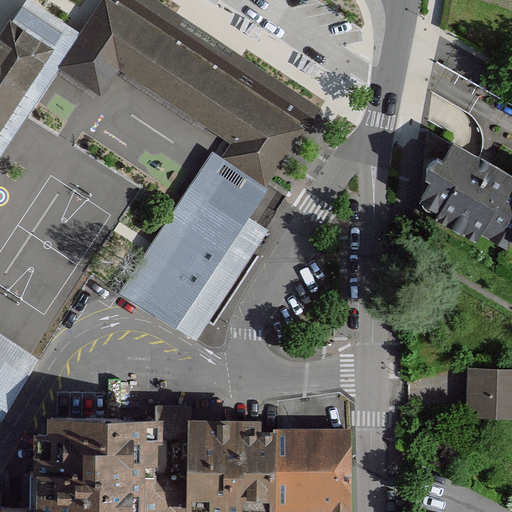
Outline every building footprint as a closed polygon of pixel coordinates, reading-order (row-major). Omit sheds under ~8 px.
[(265,182),(315,105),(242,58),(222,67),(166,29),(176,15),(153,0),(118,0),(114,6),(105,0),(68,58),(61,68),(101,91),(119,64),(235,142),(226,155),(265,182)] [(222,67),(242,58),(207,36),(176,15),(166,29),(222,67)] [(0,35),(0,98),(12,106),(44,57),(50,47),(30,33),(11,20),(0,35)] [(0,98),(0,124),(12,106),(0,98)] [(427,129),(425,151),(443,138),(427,129)] [(439,215),(453,223),(456,217),(467,223),(464,229),(479,237),(481,233),(486,224),(511,238),(511,177),(511,178),(490,165),(487,171),(477,165),(480,159),(467,152),(443,138),(425,151),(423,191),(446,204),(443,208),(439,215)] [(490,165),(480,159),(477,165),(487,171),(490,165)] [(446,204),(423,191),(422,196),(443,208),(446,204)] [(456,217),(453,223),(464,229),(467,223),(456,217)] [(508,247),(511,239),(511,238),(486,224),(481,233),(508,247)] [(474,380),(473,410),(511,411),(511,374),(474,373),(474,380)] [(41,476),(147,478),(160,478),(161,420),(51,418),(51,433),(42,433),(41,476)] [(186,478),(185,510),(263,511),(273,511),(274,508),(274,431),(258,431),(258,421),(187,420),(186,478)] [(330,508),(356,509),(357,432),(274,431),(274,508),(305,508),(330,508)] [(40,511),(41,476),(42,433),(34,433),(33,506),(0,506),(0,508),(0,511),(40,511)] [(146,511),(147,478),(41,476),(40,511),(146,511)] [(177,511),(177,509),(147,478),(146,511),(177,511)]
